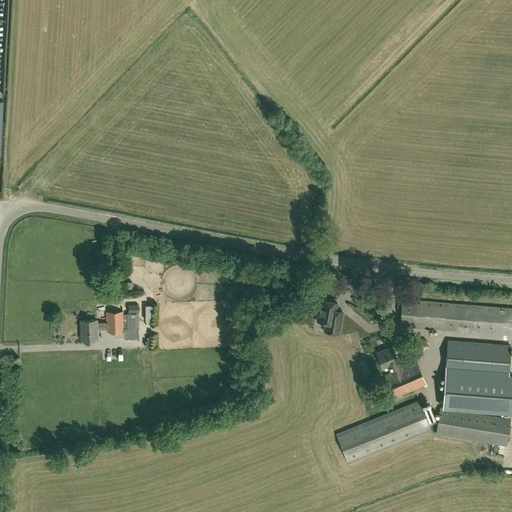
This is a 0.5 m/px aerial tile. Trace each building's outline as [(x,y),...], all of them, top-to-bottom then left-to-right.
[(319,308),(317,321),(326,322),(324,331),(338,333),(342,312),(335,311),(337,302),(322,300),(321,308),(319,308)] [(400,326),(412,327),(511,334),(511,308),(402,300),(400,326)] [(124,339),(139,338),(139,305),(128,305),(128,313),(123,313),(124,339)] [(107,331),(123,331),(122,311),(106,311),(106,322),(96,322),(96,319),(80,320),(81,340),(97,339),(97,329),(107,329),(107,331)] [(409,346),(423,350),(426,339),(412,335),(409,346)] [(443,408),(511,413),(511,411),(511,376),(508,376),(510,345),(448,340),(443,408)] [(395,397),(426,383),(416,361),(401,368),(398,361),(392,347),(376,353),(383,368),(388,365),(391,372),(385,375),(395,397)] [(430,430),(418,401),(336,434),(348,463),(430,430)] [(436,433),(490,441),(506,444),(510,419),(443,408),(440,407),(436,433)]
